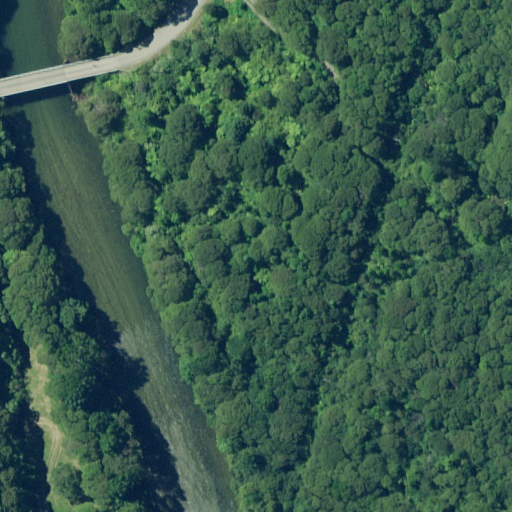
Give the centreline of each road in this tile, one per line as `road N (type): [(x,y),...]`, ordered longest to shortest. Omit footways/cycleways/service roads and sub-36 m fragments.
road 1 (unclassified): [(254,0),(264,22),(330,70),(343,114),(371,145),(437,274),(461,290),(476,315),(485,427),(456,511)]
road 2 (unclassified): [(197,0),(151,51),(0,90)]
